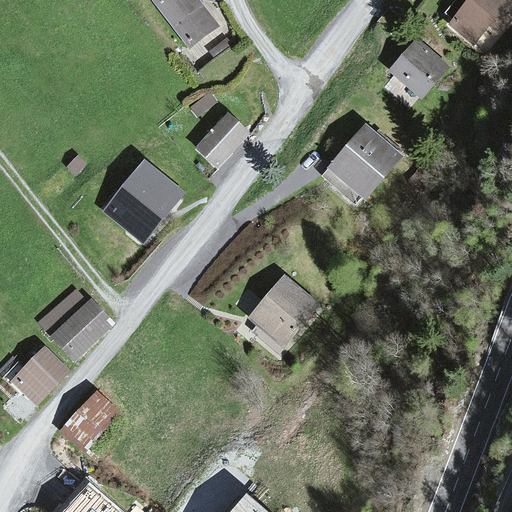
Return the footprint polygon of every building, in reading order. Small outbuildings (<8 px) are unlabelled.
[(193,0),(163,0),(153,8),(186,49),(214,26),(193,0)] [(511,20),(511,0),(473,0),(453,25),(488,52),(511,20)] [(453,78),(416,49),(388,84),(425,114),(453,78)] [(228,50),(197,77),(217,99),(247,72),(228,50)] [(228,120),(192,157),(214,178),(249,141),(228,120)] [(408,161),(362,131),(329,183),(374,213),(408,161)] [(140,166),(100,218),(145,253),(185,201),(140,166)] [(284,285),(250,329),(294,363),(329,319),(284,285)] [(71,291),(35,326),(70,362),(106,327),(71,291)] [(39,352),(8,389),(37,413),(68,375),(39,352)] [(92,397),(63,436),(91,457),(120,417),(92,397)] [(126,511),(86,482),(63,511),(126,511)] [(231,511),(274,511),(251,491),(231,511)]
